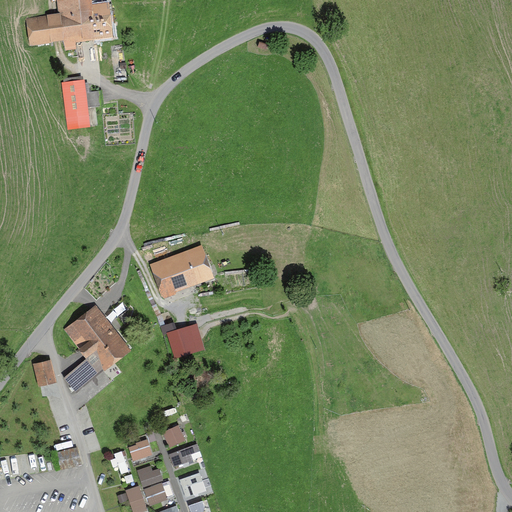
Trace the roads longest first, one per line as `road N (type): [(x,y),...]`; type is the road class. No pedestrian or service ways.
road 1 (unclassified): [(511,498),(476,400),(384,234),(332,68),(314,38),(295,28),(241,37),(167,87),(148,121),(118,232),(44,325)]
road 2 (residential): [(44,325),(100,511)]
